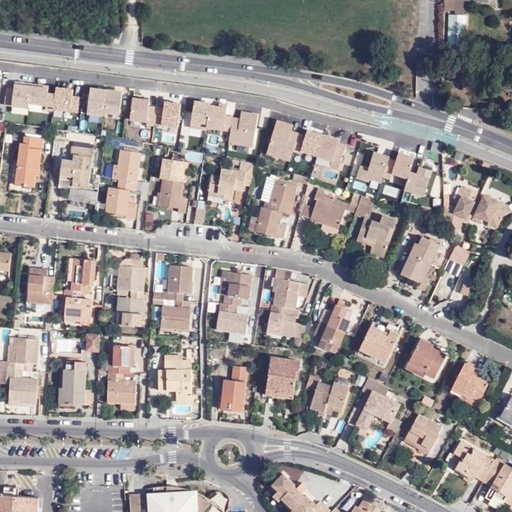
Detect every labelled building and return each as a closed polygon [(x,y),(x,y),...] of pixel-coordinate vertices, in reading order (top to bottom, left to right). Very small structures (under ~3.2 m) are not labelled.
[(445,0),(445,8),(454,8),(453,0),(445,0)] [(448,13),(448,44),(466,44),(466,13),(448,13)] [(418,55),(425,54),(425,46),(417,46),(418,55)] [(88,86),(86,113),(120,114),(122,88),(88,86)] [(132,95),(128,119),(178,127),(181,103),(166,101),(165,109),(149,106),(150,98),(132,95)] [(208,131),(208,100),(190,99),(189,131),(208,131)] [(242,113),(242,121),(233,120),(232,144),(254,145),(256,113),(242,113)] [(299,133),(291,130),(293,124),(277,119),(265,153),(290,161),(299,133)] [(300,150),(318,155),(324,134),(306,129),(300,150)] [(16,185),(34,187),(37,168),(40,168),(43,139),(25,137),(24,143),(21,143),(16,185)] [(322,158),(331,161),(329,168),(339,171),(346,146),(327,141),(322,158)] [(73,186),(88,188),(93,149),(72,146),(71,155),(74,156),(74,160),(63,159),(60,179),(74,180),(73,186)] [(360,164),(356,176),(381,184),(390,155),(374,149),(368,167),(360,164)] [(121,150),(119,165),(117,180),(118,180),(117,188),(109,188),(106,212),(126,215),(125,219),(135,220),(137,204),(128,203),(130,190),(137,191),(137,183),(141,153),(121,150)] [(189,162),(181,161),(175,160),(164,159),(161,178),(163,178),(161,192),(158,192),(157,204),(179,208),(179,212),(186,213),(188,199),(181,198),(184,182),(186,182),(189,162)] [(251,186),(255,164),(241,161),(240,171),(245,172),(243,185),(251,186)] [(417,171),(430,175),(432,170),(419,166),(417,171)] [(243,187),(243,185),(245,172),(240,171),(222,169),(221,176),(212,175),(208,200),(221,202),(223,202),(224,198),(233,199),(234,190),(235,186),(243,187)] [(408,205),(413,193),(424,196),(430,177),(410,170),(400,202),(408,205)] [(269,201),(275,180),(271,179),(268,189),(265,189),(262,200),(266,201),(269,201)] [(297,186),(275,180),(269,201),(266,201),(265,207),(262,207),(255,231),(275,237),(276,236),(283,238),(287,225),(283,223),(282,219),(284,213),(286,213),(288,207),(291,208),(297,186)] [(137,199),(147,200),(149,182),(139,181),(137,199)] [(182,196),(188,196),(190,183),(184,182),(182,196)] [(458,204),(466,188),(462,186),(455,201),(458,204)] [(466,218),(469,212),(479,193),(467,187),(466,188),(458,204),(456,208),(454,211),(445,206),(445,224),(458,231),(463,222),(465,218),(466,218)] [(315,208),(311,219),(324,224),(339,230),(346,210),(332,205),(334,198),(324,194),(325,191),(319,189),(315,198),(318,199),(315,208)] [(72,190),(68,211),(84,213),(87,192),(72,190)] [(504,216),(511,211),(508,205),(485,195),(480,205),(483,206),(479,215),(483,218),(489,221),(488,223),(498,227),(504,216)] [(374,205),(376,201),(362,196),(361,199),(360,202),(367,205),(368,202),(374,205)] [(356,213),(360,202),(361,199),(353,197),(349,210),(356,213)] [(348,203),(334,198),(332,205),(346,210),(348,203)] [(300,210),(302,202),(296,200),(293,208),(300,210)] [(369,219),(374,205),(368,202),(367,205),(360,202),(356,213),(355,215),(365,218),(369,219)] [(454,211),(456,208),(445,202),(445,206),(454,211)] [(303,203),(300,215),(311,219),(315,208),(303,203)] [(483,206),(480,205),(474,218),(481,222),(483,218),(479,215),(483,206)] [(195,221),(204,222),(205,209),(197,207),(195,221)] [(144,229),(152,230),(154,213),(146,212),(144,229)] [(472,214),(469,212),(466,218),(465,218),(463,222),(467,224),(472,214)] [(381,223),(369,219),(365,218),(358,240),(373,245),(371,251),(384,255),(396,220),(383,215),(381,223)] [(339,230),(324,224),(322,231),(337,236),(339,230)] [(456,236),(458,231),(445,224),(445,231),(456,236)] [(426,263),(429,264),(438,245),(421,237),(418,245),(413,256),(410,255),(402,274),(405,276),(412,279),(418,281),(416,286),(424,290),(429,277),(424,275),(421,274),(426,263)] [(413,256),(418,245),(414,243),(410,255),(413,256)] [(450,258),(457,261),(462,248),(456,246),(450,258)] [(462,248),(457,261),(465,264),(470,252),(462,248)] [(0,269),(10,270),(11,254),(0,253),(0,255),(0,254),(0,269)] [(84,303),(85,299),(84,299),(84,291),(91,292),(92,284),(94,284),(96,260),(70,258),(68,281),(73,281),(72,290),(65,290),(65,296),(67,296),(65,316),(91,318),(92,303),(84,303)] [(128,266),(120,266),(118,290),(129,290),(129,298),(119,297),(118,312),(120,312),(120,324),(142,325),(145,277),(149,277),(149,267),(143,267),(143,260),(129,259),(128,266)] [(164,291),(163,299),(175,300),(175,307),(163,306),(161,325),(173,326),(173,327),(190,328),(192,307),(188,307),(189,300),(183,300),(183,292),(188,293),(189,282),(191,282),(192,266),(170,265),(168,291),(164,291)] [(28,301),(53,303),(54,276),(48,276),(48,269),(30,268),(28,301)] [(292,273),(276,270),(275,279),(290,281),(292,273)] [(245,334),(246,324),(248,315),(246,315),(235,314),(236,305),(240,306),(241,298),(248,299),(252,276),(241,274),(235,273),(223,271),(219,294),(225,295),(223,303),(220,303),(216,330),(245,334)] [(469,295),(476,280),(467,276),(461,292),(469,295)] [(290,281),(275,279),(274,279),(272,292),(276,292),(273,306),(272,305),(268,328),(284,331),(283,335),(293,336),(295,323),(296,318),(298,318),(299,310),(294,309),(297,296),(305,297),(307,284),(290,281)] [(334,305),(342,309),(345,302),(337,299),(334,305)] [(235,314),(246,315),(247,307),(240,306),(236,305),(235,314)] [(344,310),(342,309),(334,305),(331,313),(325,310),(313,336),(320,339),(316,346),(328,352),(331,344),(336,346),(338,347),(350,321),(349,321),(341,317),(344,310)] [(352,313),(344,310),(341,317),(349,321),(352,313)] [(44,329),(45,319),(35,318),(35,329),(44,329)] [(374,320),(371,327),(388,335),(392,329),(397,331),(399,327),(389,323),(387,327),(374,320)] [(306,325),(295,323),(293,336),(295,337),(302,337),(306,325)] [(254,340),(256,326),(246,324),(245,334),(244,339),(254,340)] [(388,335),(371,327),(360,349),(386,362),(400,333),(397,331),(392,329),(388,335)] [(88,351),(100,351),(101,335),(88,334),(88,351)] [(427,371),(426,373),(435,377),(446,354),(431,347),(432,344),(421,338),(409,363),(427,371)] [(8,371),(1,371),(0,377),(11,377),(9,402),(22,402),(35,403),(37,380),(21,379),(21,372),(27,372),(28,365),(37,365),(39,340),(15,339),(15,347),(10,347),(9,363),(8,363),(8,371)] [(331,344),(328,352),(333,354),(336,346),(331,344)] [(120,402),(134,403),(135,381),(124,381),(124,373),(129,374),(130,346),(114,346),(113,365),(108,366),(107,402),(120,402)] [(191,392),(190,360),(181,360),(181,355),(164,355),(164,370),(158,370),(158,390),(176,389),(179,389),(179,393),(191,392)] [(270,356),(266,388),(276,389),(276,392),(292,394),(294,380),(297,380),(299,360),(270,356)] [(62,404),(84,404),(85,390),(86,370),(82,370),(82,362),(66,361),(66,369),(63,369),(63,388),(62,404)] [(0,362),(0,370),(1,371),(8,371),(8,363),(0,362)] [(424,377),(426,373),(427,371),(409,363),(406,369),(424,377)] [(472,374),(475,369),(475,367),(465,363),(451,391),(460,396),(460,398),(477,406),(489,382),(477,377),(472,374)] [(241,411),(247,367),(234,365),(232,381),(224,380),(221,409),(241,411)] [(333,405),(342,408),(348,387),(334,382),(333,386),(319,381),(320,378),(310,374),(306,388),(315,391),(310,408),(318,411),(324,413),(331,415),(332,409),(333,405)] [(362,387),(365,378),(358,376),(355,385),(362,387)] [(370,401),(368,400),(357,425),(366,428),(369,420),(370,420),(373,414),(389,421),(386,428),(395,433),(401,422),(392,418),(398,404),(384,398),(388,388),(367,378),(361,391),(370,396),(371,393),(374,394),(370,401)] [(276,389),(266,388),(265,395),(276,397),(276,396),(276,392),(276,389)] [(191,402),(191,392),(179,393),(179,389),(176,389),(176,402),(191,402)] [(511,395),(501,417),(511,422),(511,395)] [(430,409),(434,402),(424,397),(421,404),(430,409)] [(421,443),(430,448),(433,442),(436,438),(438,434),(437,433),(441,426),(418,413),(405,437),(420,446),(421,443)] [(427,453),(430,448),(421,443),(420,446),(405,437),(404,439),(427,453)] [(483,481),(495,460),(461,441),(452,456),(457,459),(451,469),(471,481),(475,476),(483,481)] [(457,459),(452,456),(446,466),(451,469),(457,459)] [(489,503),(499,509),(504,501),(511,505),(511,466),(511,467),(496,458),(495,460),(483,481),(492,485),(492,486),(493,484),(498,486),(497,489),(489,503)] [(8,470),(0,470),(0,511),(37,511),(38,497),(3,494),(4,482),(7,482),(8,470)] [(329,511),(330,511),(319,501),(316,505),(306,495),(305,496),(303,499),(292,488),(294,485),(295,484),(283,473),(273,485),(278,490),(284,495),(282,498),(293,508),(295,506),(301,511),(329,511)] [(485,497),(488,499),(494,487),(497,489),(498,486),(493,484),(492,486),(492,485),(485,497)] [(303,499),(305,496),(294,485),(292,488),(303,499)] [(198,489),(130,492),(131,511),(220,511),(220,503),(221,503),(221,496),(198,497),(198,489)] [(284,495),(278,490),(274,495),(279,501),(282,498),(284,495)] [(374,511),(373,511),(375,507),(363,500),(358,508),(355,506),(351,511),(374,511)]
